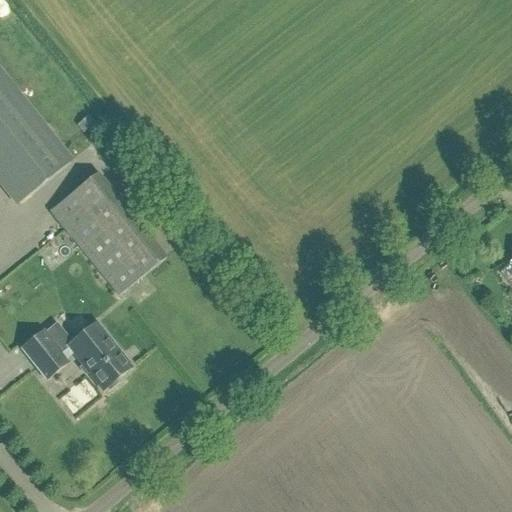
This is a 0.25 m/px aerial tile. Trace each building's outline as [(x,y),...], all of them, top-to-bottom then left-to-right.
[(0,180),(19,205),(70,165),(0,76),(0,180)] [(89,118),(77,128),(85,137),(96,127),(89,118)] [(100,177),(53,214),(120,300),(167,263),(100,177)] [(199,263),(207,256),(198,244),(190,250),(199,263)] [(134,369),(97,323),(72,343),(57,325),(45,335),(44,333),(21,351),(46,384),(70,364),(68,361),(73,357),(103,395),(108,391),(110,393),(123,383),(121,380),(134,369)]
